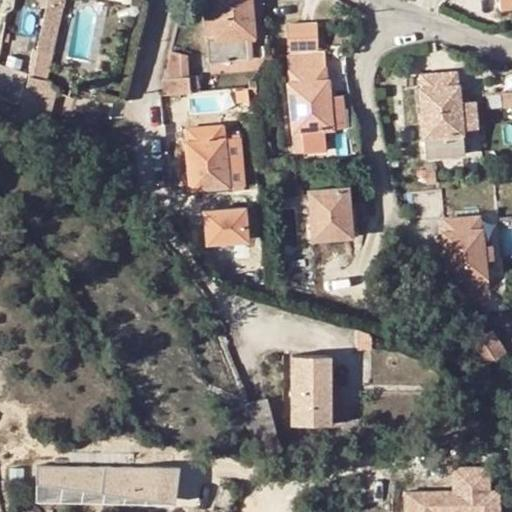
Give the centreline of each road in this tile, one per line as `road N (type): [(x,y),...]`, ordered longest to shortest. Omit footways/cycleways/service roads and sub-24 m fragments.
road 1 (residential): [(396,20),(369,50),(362,73),(389,220)]
road 2 (residential): [(396,20),(511,53)]
